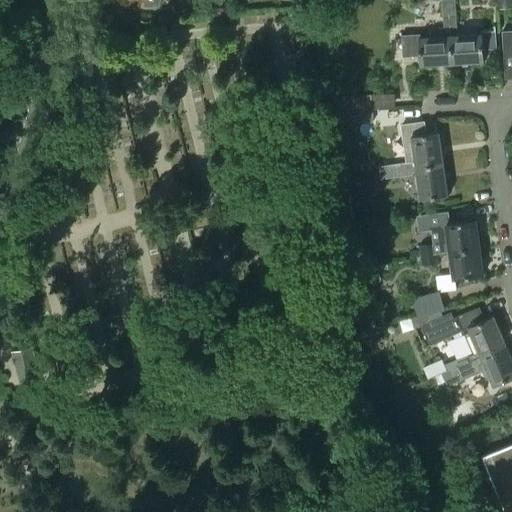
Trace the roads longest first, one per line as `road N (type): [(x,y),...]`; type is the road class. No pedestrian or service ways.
road 1 (residential): [(35,66),(0,194)]
road 2 (residential): [(511,225),(495,103)]
